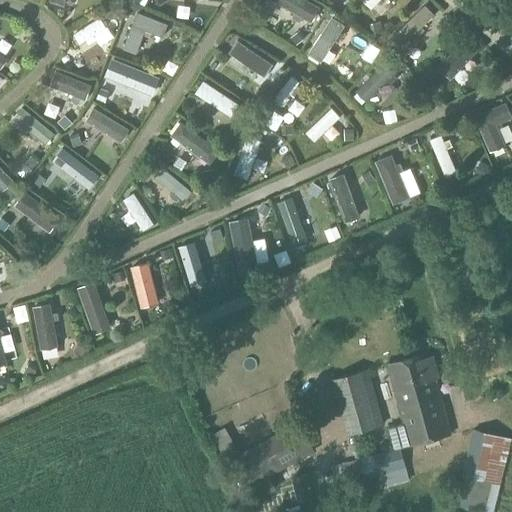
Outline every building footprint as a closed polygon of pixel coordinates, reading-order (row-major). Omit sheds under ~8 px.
[(395,2),(393,0),(371,0),(357,13),(370,26),(395,2)] [(163,37),(168,24),(137,12),(137,13),(123,48),(137,53),(146,30),(163,37)] [(421,20),(386,54),(401,69),(436,35),(421,20)] [(99,34),(73,50),(79,61),(105,44),(99,34)] [(160,75),(112,55),(105,73),(152,93),(160,75)] [(225,69),(262,92),(270,79),(233,56),(225,69)] [(288,92),(271,115),(279,121),(297,98),(288,92)] [(228,131),(236,118),(199,97),(191,110),(228,131)] [(504,104),(476,116),(490,150),(503,145),(494,125),(510,118),(504,104)] [(52,132),(21,107),(14,116),(45,141),(52,132)] [(128,129),(94,108),(86,121),(120,142),(128,129)] [(331,109),(306,133),(314,142),(340,118),(331,109)] [(14,135),(27,147),(21,154),(34,165),(50,148),(23,124),(14,135)] [(181,124),(173,135),(210,163),(218,151),(181,124)] [(441,135),(430,140),(446,178),(457,173),(441,135)] [(235,173),(248,178),(261,141),(247,136),(235,173)] [(63,148),(53,161),(87,187),(97,174),(63,148)] [(391,156),(377,162),(394,203),(408,197),(391,156)] [(12,182),(13,181),(0,166),(0,187),(3,191),(3,190),(9,195),(16,186),(12,182)] [(166,170),(157,180),(184,201),(192,191),(166,170)] [(344,174),(330,179),(345,221),(359,216),(344,174)] [(16,205),(50,231),(59,218),(25,193),(16,205)] [(127,202),(145,229),(155,222),(137,195),(127,202)] [(278,203),(293,244),(306,239),(292,198),(278,203)] [(120,215),(111,218),(118,240),(128,236),(120,215)] [(240,264),(255,261),(246,218),(231,221),(240,264)] [(210,283),(197,243),(184,247),(197,287),(210,283)] [(158,302),(148,263),(132,267),(142,306),(158,302)] [(94,283),(78,289),(94,334),(110,328),(94,283)] [(49,304),(34,307),(42,348),(58,345),(49,304)] [(415,379),(431,439),(450,434),(429,353),(418,356),(423,376),(415,379)] [(411,444),(431,439),(415,379),(423,376),(418,356),(389,364),(411,444)] [(384,424),(369,370),(332,379),(347,434),(384,424)] [(244,490),(314,452),(297,422),(227,460),(244,490)] [(468,511),(493,511),(511,439),(474,429),(454,508),(468,511)] [(409,480),(400,448),(332,467),(338,487),(378,476),(380,486),(388,484),(389,486),(409,480)] [(315,498),(309,473),(291,477),(296,502),(315,498)]
